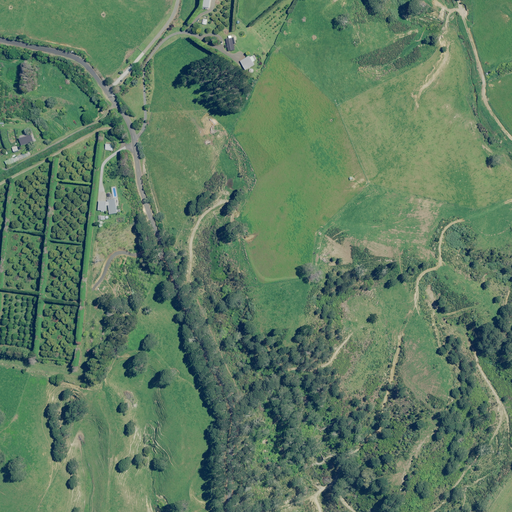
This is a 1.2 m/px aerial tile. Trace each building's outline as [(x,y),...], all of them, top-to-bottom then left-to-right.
[(236,44),(235,38),(227,39),(229,51),(235,50),(234,45),(236,44)] [(251,58),(250,56),(241,61),(246,70),(255,65),(253,62),(256,61),(253,57),(251,58)] [(30,155),(29,151),(22,155),(18,156),(14,158),(15,162),(30,155)] [(14,158),(13,158),(6,161),(5,158),(3,159),(5,162),(5,161),(8,166),(16,162),(15,162),(14,158)] [(116,199),(108,200),(108,201),(100,201),(99,210),(107,211),(108,205),(109,205),(110,215),(118,213),(116,199)]
